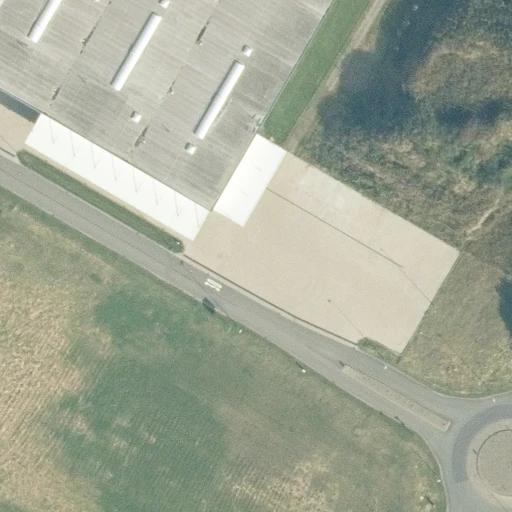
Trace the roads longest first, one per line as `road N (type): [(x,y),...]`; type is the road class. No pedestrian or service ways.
road 1 (residential): [(253,313),(0,166)]
road 2 (residential): [(475,418),(253,313)]
road 3 (residential): [(253,313),(455,449)]
